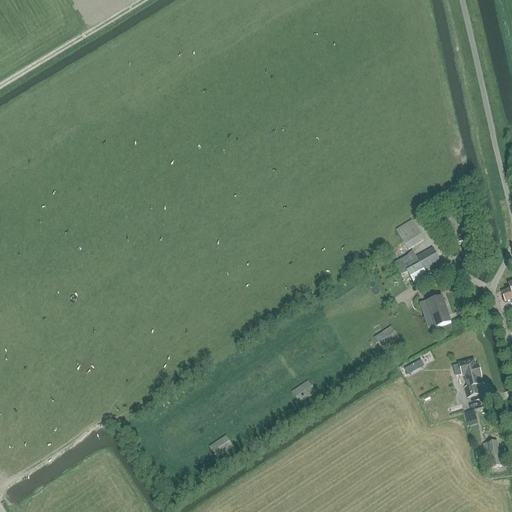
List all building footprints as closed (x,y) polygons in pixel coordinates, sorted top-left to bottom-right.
[(396,230),(402,240),(408,250),(424,241),(418,231),(411,221),(396,230)] [(424,274),(441,264),(433,249),(416,258),(412,252),(412,253),(407,258),(395,264),(401,277),(407,273),(414,285),(427,278),(424,274)] [(511,300),(511,282),(509,285),(511,290),(502,293),(505,303),(511,300)] [(435,329),(451,324),(442,299),(427,304),(435,329)] [(382,351),(399,339),(391,328),(374,339),(382,351)] [(465,389),(467,398),(479,395),(477,387),(480,386),(478,379),(481,378),(478,366),(475,367),(474,361),(459,365),(460,366),(456,367),(454,370),(455,374),(458,376),(462,375),(462,377),(464,376),(468,388),(465,389)] [(420,362),(404,370),(407,375),(422,367),(420,362)] [(292,394),(300,406),(317,396),(309,383),(292,394)] [(473,411),(465,413),(467,419),(475,417),(473,411)] [(208,448),(216,461),(233,450),(225,438),(208,448)] [(488,470),(502,467),(497,442),(483,445),(488,470)]
